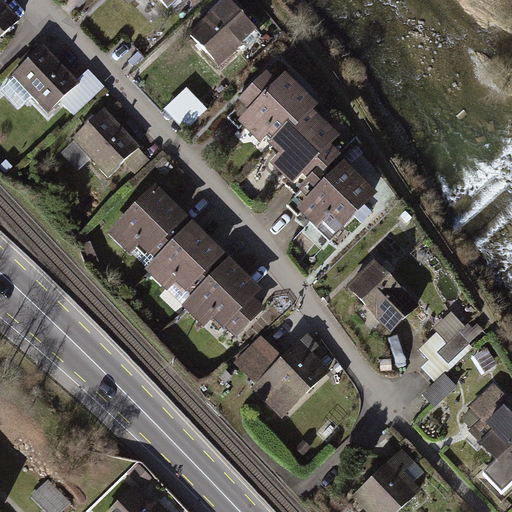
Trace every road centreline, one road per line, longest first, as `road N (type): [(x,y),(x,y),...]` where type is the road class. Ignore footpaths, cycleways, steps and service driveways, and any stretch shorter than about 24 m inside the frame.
road 1 (residential): [(483,511),(388,412),(296,278),(31,0)]
road 2 (primary): [(240,511),(78,344),(0,278)]
